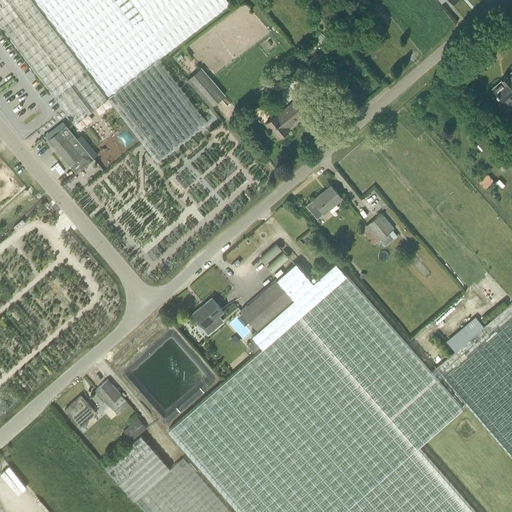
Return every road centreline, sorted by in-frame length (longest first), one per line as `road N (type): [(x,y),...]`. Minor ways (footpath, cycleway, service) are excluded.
road 1 (unclassified): [(151,305),(506,0)]
road 2 (unclassified): [(151,305),(0,130)]
road 3 (unclassified): [(0,441),(151,305)]
